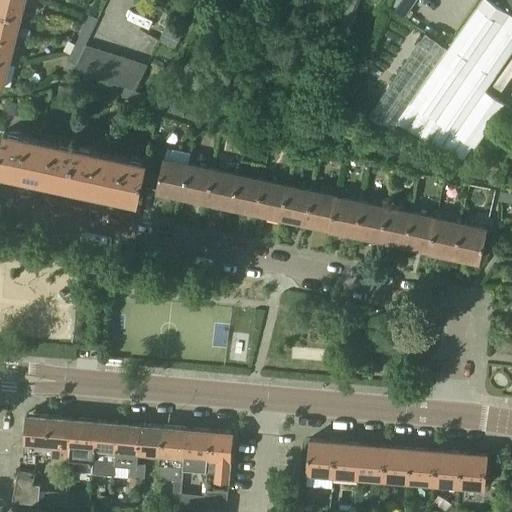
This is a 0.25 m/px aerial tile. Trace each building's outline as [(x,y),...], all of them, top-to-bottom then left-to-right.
[(0,0),(0,12),(21,17),(25,0),(0,0)] [(344,40),(360,0),(349,0),(335,36),(344,40)] [(383,0),(382,4),(393,7),(405,16),(415,0),(383,0)] [(507,102),(487,87),(511,49),(511,0),(480,0),(451,41),(398,120),(465,156),(474,143),(477,146),(490,126),(507,102)] [(0,12),(0,35),(16,40),(21,17),(0,12)] [(91,14),(85,25),(94,30),(99,18),(91,14)] [(94,30),(85,25),(80,37),(88,41),(94,30)] [(0,35),(0,59),(10,62),(16,40),(0,35)] [(80,37),(74,49),(83,53),(86,47),(85,47),(88,41),(80,37)] [(99,51),(86,47),(83,53),(77,63),(74,70),(87,74),(99,51)] [(74,49),(72,53),(69,59),(77,63),(83,53),(74,49)] [(87,74),(99,78),(111,55),(99,51),(87,74)] [(99,78),(111,82),(123,58),(111,55),(99,78)] [(123,85),(135,62),(123,58),(111,82),(123,85)] [(0,85),(4,86),(10,62),(0,59),(0,85)] [(123,85),(124,85),(130,87),(136,89),(148,65),(135,62),(123,85)] [(126,100),(138,103),(142,91),(136,89),(130,87),(126,100)] [(153,95),(142,91),(138,103),(149,107),(153,95)] [(149,107),(161,110),(164,98),(153,95),(149,107)] [(176,102),(164,98),(161,110),(172,114),(176,102)] [(24,103),(11,101),(9,110),(22,112),(24,103)] [(187,106),(176,102),(172,114),(184,117),(187,106)] [(490,126),(511,141),(511,105),(507,102),(490,126)] [(195,120),(199,109),(187,106),(184,117),(195,120)] [(195,120),(207,124),(210,113),(199,109),(195,120)] [(77,146),(74,146),(6,131),(0,156),(0,169),(69,184),(77,146)] [(147,161),(77,146),(69,184),(139,199),(147,161)] [(157,189),(182,195),(189,162),(164,157),(157,189)] [(214,167),(189,162),(182,195),(207,200),(214,167)] [(231,206),(239,173),(214,167),(207,200),(231,206)] [(264,178),(239,173),(231,206),(257,211),(264,178)] [(257,211),(281,217),(289,184),(264,178),(257,211)] [(313,189),(289,184),(281,217),(306,222),(313,189)] [(306,222),(331,227),(338,194),(313,189),(306,222)] [(363,200),(338,194),(331,227),(356,233),(363,200)] [(356,233),(381,238),(388,205),(363,200),(356,233)] [(413,211),(388,205),(381,238),(405,243),(413,211)] [(405,243),(430,249),(438,216),(413,211),(405,243)] [(462,221),(438,216),(430,249),(455,254),(462,221)] [(481,260),(488,227),(462,221),(455,254),(481,260)] [(38,453),(47,454),(51,415),(28,413),(24,459),(21,459),(21,460),(38,462),(38,453)] [(75,417),(51,415),(47,454),(71,456),(75,417)] [(95,471),(99,419),(75,417),(71,456),(70,468),(95,471)] [(95,471),(94,473),(116,474),(117,461),(118,449),(120,421),(99,419),(95,471)] [(140,451),(143,423),(120,421),(118,449),(117,461),(131,463),(131,462),(139,463),(140,451)] [(164,425),(143,423),(140,451),(160,453),(162,453),(164,425)] [(183,478),(184,466),(188,427),(164,425),(162,453),(160,453),(158,476),(175,477),(173,491),(182,492),(183,478)] [(184,466),(209,468),(212,429),(188,427),(184,466)] [(234,431),(212,429),(209,468),(217,469),(216,478),(230,479),(234,431)] [(308,471),(334,473),(337,440),(311,437),(308,471)] [(334,473),(359,475),(362,442),(337,440),(334,473)] [(387,444),(362,442),(359,475),(384,478),(387,444)] [(410,480),(413,446),(387,444),(384,478),(410,480)] [(438,449),(413,446),(410,480),(435,482),(438,449)] [(460,484),(463,451),(438,449),(435,482),(460,484)] [(488,453),(463,451),(460,484),(485,486),(488,453)] [(137,486),(137,477),(139,463),(131,462),(131,463),(129,476),(131,476),(130,485),(137,486)] [(147,463),(139,463),(137,477),(146,477),(147,463)] [(14,502),(39,504),(41,484),(34,484),(36,471),(19,468),(16,483),(14,496),(14,502)] [(47,504),(67,505),(68,491),(49,490),(47,504)] [(76,492),(68,491),(67,505),(75,506),(76,492)] [(181,506),(192,507),(193,493),(182,492),(181,506)] [(111,507),(112,495),(98,494),(97,506),(111,507)] [(226,511),(227,501),(205,499),(204,510),(226,511)]
